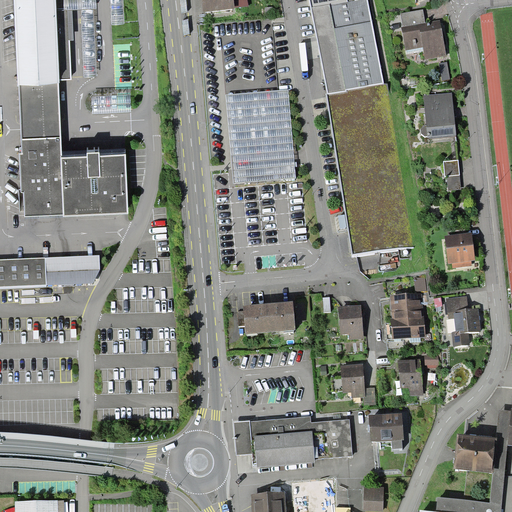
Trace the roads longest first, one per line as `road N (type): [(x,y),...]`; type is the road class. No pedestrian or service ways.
road 1 (residential): [(454,7),(496,296),(497,354),(489,376),(433,444),(404,511)]
road 2 (residential): [(203,284),(322,272),(331,264),(284,0)]
road 3 (primary): [(175,0),(203,284)]
road 4 (tertiary): [(0,444),(176,462)]
